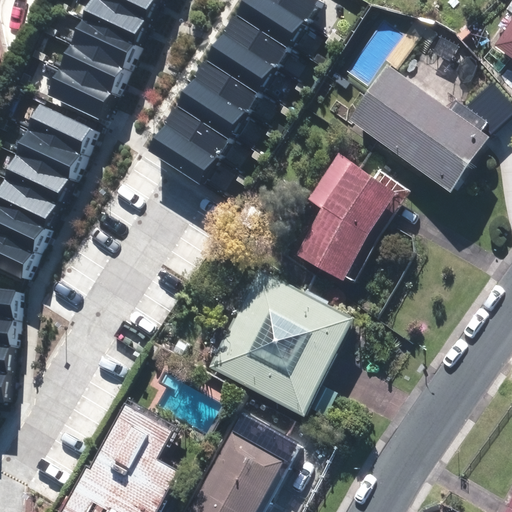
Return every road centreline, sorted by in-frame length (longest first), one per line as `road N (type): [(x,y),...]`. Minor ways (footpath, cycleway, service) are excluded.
road 1 (residential): [(9,511),(12,470),(191,175)]
road 2 (residential): [(380,511),(511,307)]
